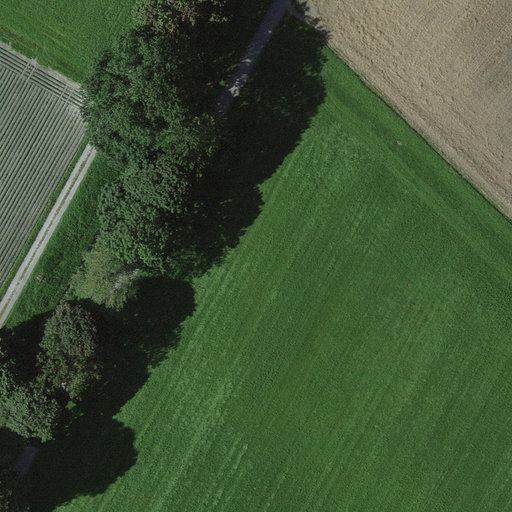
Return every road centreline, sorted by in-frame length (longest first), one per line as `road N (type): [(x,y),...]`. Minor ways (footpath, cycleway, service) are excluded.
road 1 (track): [(285,0),(0,511)]
road 2 (track): [(0,315),(176,0)]
